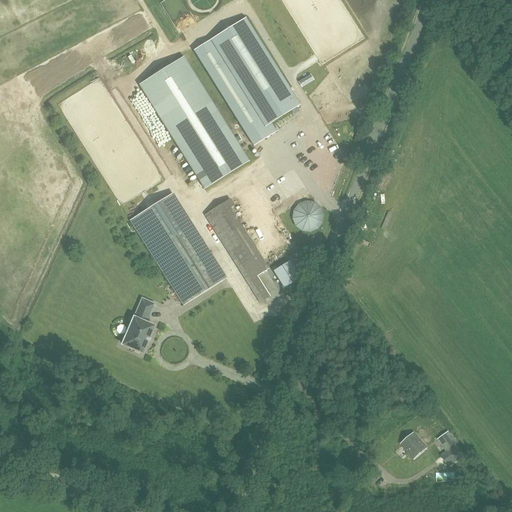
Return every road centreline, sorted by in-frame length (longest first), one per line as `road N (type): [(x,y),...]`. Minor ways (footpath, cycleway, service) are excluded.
road 1 (unclassified): [(231,511),(431,0)]
road 2 (track): [(135,511),(0,456)]
